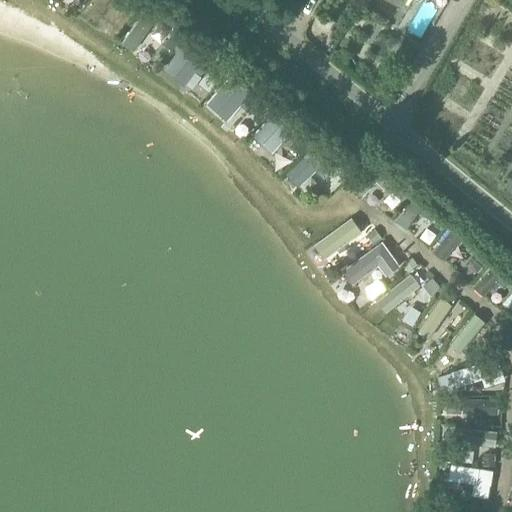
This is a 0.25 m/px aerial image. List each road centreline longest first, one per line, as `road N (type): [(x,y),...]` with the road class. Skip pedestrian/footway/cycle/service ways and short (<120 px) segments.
road 1 (unclassified): [(511,222),(242,0)]
road 2 (unknown): [(474,0),(399,129)]
